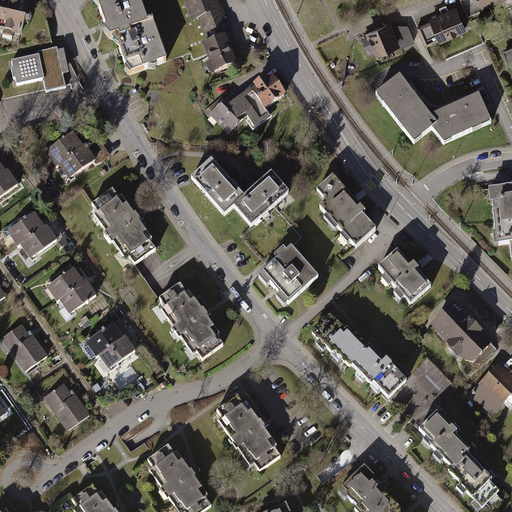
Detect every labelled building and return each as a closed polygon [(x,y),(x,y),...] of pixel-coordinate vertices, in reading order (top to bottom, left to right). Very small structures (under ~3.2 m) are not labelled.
[(0,0),(0,31),(3,32),(2,36),(12,38),(13,35),(21,37),(24,24),(28,25),(31,13),(27,12),(30,0),(0,0)] [(147,24),(138,0),(93,0),(97,4),(106,28),(103,30),(109,39),(113,38),(118,44),(128,73),(165,60),(152,23),(147,24)] [(217,0),(192,0),(185,3),(192,21),(199,18),(208,41),(202,44),(210,63),(206,64),(211,75),(238,64),(230,44),(236,41),(222,4),(220,5),(217,0)] [(461,0),(468,16),(482,10),(481,7),(497,0),(461,0)] [(467,31),(456,6),(428,18),(429,21),(416,27),(425,46),(438,41),(439,43),(467,31)] [(393,25),(391,21),(365,32),(367,35),(362,37),(369,55),(375,53),(376,55),(397,46),(401,45),(393,25)] [(408,25),(393,25),(401,45),(397,46),(398,49),(415,41),(408,25)] [(511,46),(503,51),(511,71),(511,46)] [(38,56),(11,62),(16,86),(43,80),(46,93),(67,89),(63,75),(69,74),(64,50),(58,51),(57,48),(37,53),(38,56)] [(232,94),(209,116),(229,136),(248,118),(255,129),(272,118),(266,111),(286,97),(273,76),(268,80),(266,77),(253,86),(254,87),(236,99),(232,94)] [(433,117),(401,77),(377,95),(415,144),(433,130),(445,144),(493,123),(481,96),(433,117)] [(73,133),(45,153),(56,169),(59,167),(69,181),(94,163),(96,165),(110,155),(101,144),(90,152),(85,145),(83,147),(73,133)] [(245,196),(212,160),(191,179),(225,217),(235,209),(251,227),(275,206),(289,194),(271,173),(245,196)] [(0,166),(0,198),(18,186),(7,171),(5,173),(0,166)] [(367,214),(333,177),(317,191),(327,202),(320,208),(357,249),(378,231),(364,216),(367,214)] [(511,187),(490,189),(491,203),(494,203),(497,232),(494,232),(496,246),(511,245),(511,247),(511,187)] [(112,190),(92,205),(97,213),(93,215),(126,261),(130,259),(135,267),(157,252),(151,243),(153,241),(122,197),(119,199),(112,190)] [(288,252),(292,249),(304,238),(275,206),(251,227),(240,237),(264,264),(273,257),(283,247),(288,252)] [(35,214),(7,234),(18,249),(21,247),(30,261),(58,241),(47,227),(45,228),(35,214)] [(318,278),(292,249),(288,252),(283,247),(273,257),(277,261),(258,277),(267,287),(271,284),(280,294),(277,296),(286,307),(318,278)] [(413,267),(399,251),(379,269),(412,306),(433,288),(419,272),(420,271),(415,265),(413,267)] [(74,270),(46,289),(57,305),(60,303),(69,316),(97,296),(86,282),(84,284),(74,270)] [(181,286),(160,300),(165,308),(161,310),(194,357),(198,354),(203,362),(225,347),(219,338),(221,337),(190,292),(187,294),(181,286)] [(456,304),(431,328),(465,363),(475,365),(476,364),(481,365),(499,347),(456,304)] [(346,332),(330,316),(312,335),(319,342),(316,345),(324,354),(326,351),(339,364),(342,361),(350,370),(353,367),(373,388),(375,386),(389,400),(408,382),(388,361),(385,364),(370,349),(368,351),(348,330),(346,332)] [(113,325),(85,345),(96,360),(99,358),(108,371),(135,352),(125,337),(123,339),(113,325)] [(22,326),(1,340),(25,374),(49,357),(33,336),(30,338),(22,326)] [(511,376),(500,365),(470,395),(493,418),(511,398),(511,376)] [(64,385),(44,400),(68,433),(90,416),(75,396),(73,398),(64,385)] [(238,396),(216,412),(221,419),(217,422),(250,469),(255,466),(260,473),(282,457),(276,449),(278,447),(265,429),(266,428),(261,422),(260,422),(247,404),(245,405),(238,396)] [(459,435),(438,413),(419,431),(431,444),(429,446),(451,469),(447,473),(475,501),(476,500),(483,508),(500,492),(492,483),(494,482),(469,456),(472,453),(456,437),(459,435)] [(169,446),(147,462),(152,469),(148,472),(175,511),(205,511),(212,507),(206,499),(208,497),(195,479),(196,478),(192,472),(191,472),(177,454),(175,455),(169,446)] [(375,478),(366,468),(343,490),(348,495),(348,499),(354,505),(355,504),(358,508),(355,511),(402,511),(379,487),(378,489),(374,485),(375,484),(375,478)] [(93,486),(71,502),(76,510),(72,511),(115,511),(116,511),(115,511),(114,511),(101,494),(99,495),(93,486)]
